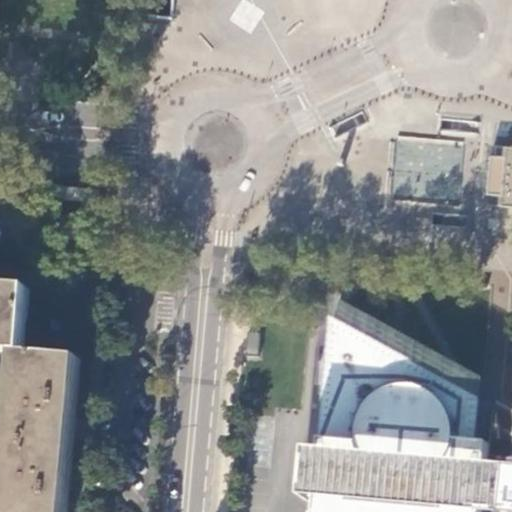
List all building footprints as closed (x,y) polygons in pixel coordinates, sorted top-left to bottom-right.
[(511,149),(508,149),(493,148),(493,153),(493,157),(492,160),(492,161),(492,163),(492,165),(492,169),(491,174),(490,183),(490,187),(490,191),(489,193),(489,196),(489,197),(489,199),(489,203),(488,208),(503,209),(511,210),(511,149)] [(26,353),(31,289),(0,286),(0,351),(18,353),(26,353)] [(254,315),(253,344),(271,345),(272,316),(254,315)] [(510,472),(486,469),(487,462),(487,457),(489,445),(479,444),(480,434),(480,429),(480,424),(482,400),(468,392),(454,385),(431,372),(393,352),(370,339),(356,332),(351,329),(331,319),(328,353),(328,357),(327,361),(326,375),(326,378),(324,397),(323,412),(323,413),(323,416),(322,421),(322,426),(321,442),(320,447),(320,454),(312,454),(310,453),(309,457),(306,494),(305,502),(308,503),(311,503),(315,503),(317,503),(316,511),(506,511),(507,511),(508,500),(509,490),(510,475),(510,472)] [(69,511),(82,357),(26,353),(18,353),(4,511),(69,511)]
